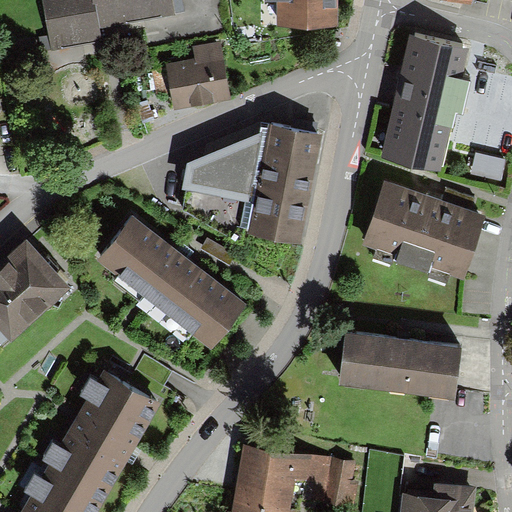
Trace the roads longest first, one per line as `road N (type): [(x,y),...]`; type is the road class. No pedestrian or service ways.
road 1 (residential): [(366,71),(318,285),(302,319),(145,511)]
road 2 (residential): [(366,71),(328,70),(171,135),(33,201),(0,227)]
road 3 (residential): [(511,222),(502,387)]
road 4 (residential): [(380,4),(511,45)]
road 5 (residential): [(502,387),(510,511)]
